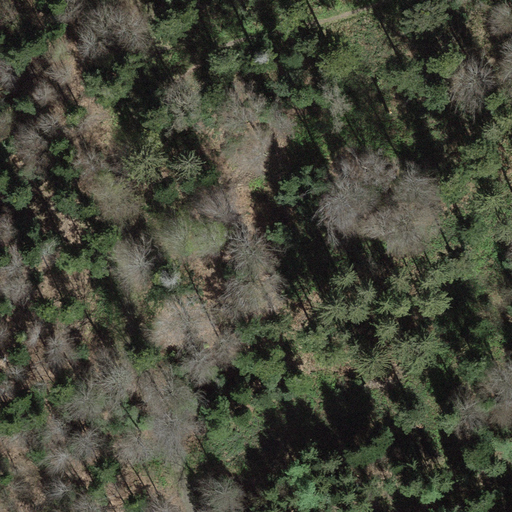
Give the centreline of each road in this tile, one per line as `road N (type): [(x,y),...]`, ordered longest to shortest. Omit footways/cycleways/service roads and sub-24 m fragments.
road 1 (track): [(193,511),(131,277),(133,96),(151,0)]
road 2 (track): [(378,0),(270,31),(139,37)]
